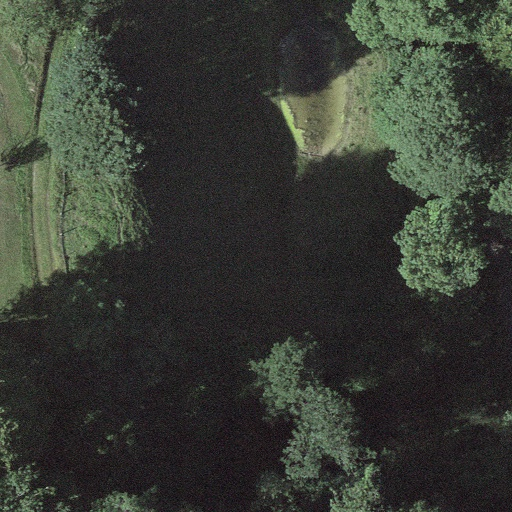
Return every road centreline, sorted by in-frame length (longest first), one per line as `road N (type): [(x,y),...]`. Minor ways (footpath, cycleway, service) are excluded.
road 1 (track): [(0,452),(47,379),(46,167),(0,60)]
road 2 (track): [(46,167),(71,0)]
